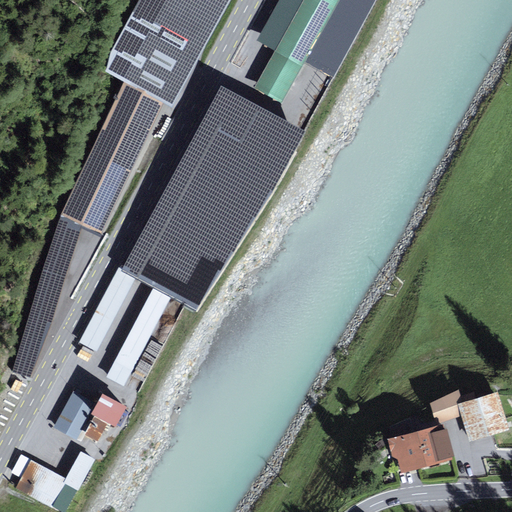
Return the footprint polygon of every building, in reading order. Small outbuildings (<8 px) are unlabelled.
[(230,0),(139,0),(101,69),(123,83),(164,104),(172,108),(230,0)] [(280,0),(257,42),(274,51),(254,88),(282,103),(339,0),(280,0)] [(123,83),(60,216),(101,234),(164,104),(123,83)] [(296,122),(221,83),(124,265),(121,270),(134,277),(153,287),(170,296),(196,309),(296,122)] [(120,263),(80,338),(97,347),(134,277),(121,270),(124,265),(120,263)] [(31,375),(56,286),(39,281),(14,371),(31,375)] [(170,296),(153,287),(107,373),(124,382),(170,296)] [(460,387),(432,401),(438,420),(462,413),(458,401),(463,400),(461,392),(460,387)] [(96,400),(73,388),(55,424),(78,436),(96,400)] [(463,400),(458,401),(462,413),(470,439),(509,427),(497,389),(463,400)] [(127,402),(104,390),(93,412),(117,424),(127,402)] [(444,421),(389,436),(399,471),(454,456),(444,421)] [(95,456),(80,448),(66,475),(51,504),(67,511),(95,456)] [(22,475),(31,457),(22,453),(13,470),(22,475)] [(22,475),(16,486),(51,504),(66,475),(31,457),(22,475)]
